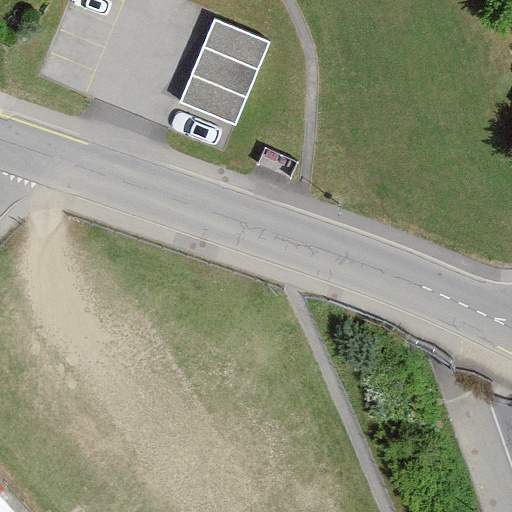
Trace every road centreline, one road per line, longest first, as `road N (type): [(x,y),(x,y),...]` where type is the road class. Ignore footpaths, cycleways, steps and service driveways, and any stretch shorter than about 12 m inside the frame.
road 1 (residential): [(511,323),(25,145)]
road 2 (primary): [(461,0),(511,316)]
